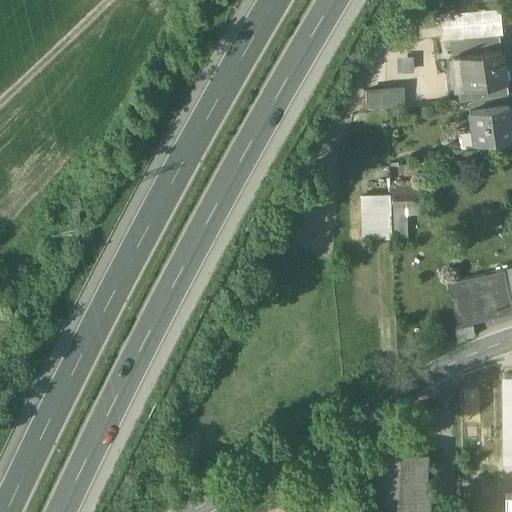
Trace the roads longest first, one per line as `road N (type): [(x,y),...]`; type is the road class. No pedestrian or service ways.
road 1 (motorway): [(54,511),(321,0)]
road 2 (motorway): [(269,0),(203,109),(4,511)]
road 3 (unclassified): [(190,511),(411,383),(511,339)]
road 4 (track): [(106,0),(0,99)]
